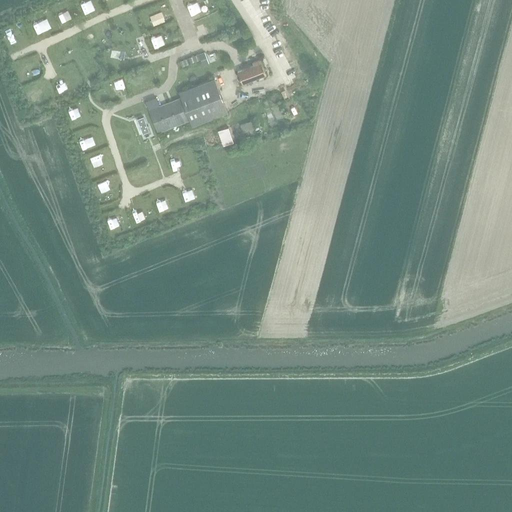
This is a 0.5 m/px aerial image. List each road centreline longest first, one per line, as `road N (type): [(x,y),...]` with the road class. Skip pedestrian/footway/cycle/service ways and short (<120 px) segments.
road 1 (unknown): [(260,44),(235,52),(194,43),(178,48),(167,85),(106,111),(126,184),(182,176)]
road 2 (unknown): [(194,43),(159,0),(100,16),(35,50)]
